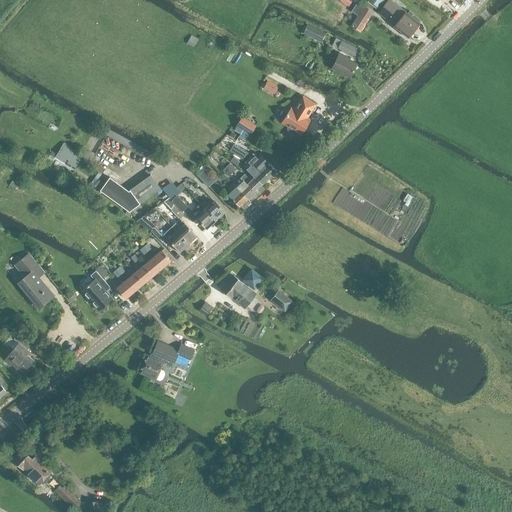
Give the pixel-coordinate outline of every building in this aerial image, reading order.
[(380,9),(386,0),(369,0),(380,9)] [(407,13),(390,0),(388,0),(379,13),(394,25),(393,27),(408,38),(419,23),(411,17),(413,14),(409,11),(407,13)] [(358,16),(351,26),(360,32),(373,13),(365,8),(358,3),(352,12),(358,16)] [(322,43),(327,34),(309,25),(304,34),(322,43)] [(355,57),(359,49),(337,39),(334,46),(355,57)] [(350,77),(356,65),(348,61),(349,58),(339,53),(332,68),(350,77)] [(309,121),(317,107),(303,98),(294,112),(292,110),(282,126),(302,139),(312,123),(309,121)] [(234,130),(241,134),(239,137),(247,141),(251,135),(257,125),(251,122),(242,116),(236,126),(234,130)] [(65,143),(57,157),(66,162),(67,161),(76,166),(81,159),(72,154),(74,151),(75,149),(65,143)] [(244,160),(248,153),(234,144),(229,151),(244,160)] [(255,154),(254,153),(249,158),(248,160),(267,180),(278,170),(271,162),(271,163),(269,162),(270,161),(263,154),(260,157),(257,154),(256,155),(255,154)] [(239,162),(233,157),(230,160),(237,165),(239,162)] [(267,180),(248,160),(245,162),(247,164),(244,166),(247,169),(248,168),(256,175),(253,178),(261,187),(267,180)] [(95,162),(92,167),(99,173),(96,177),(99,179),(103,173),(106,170),(105,169),(95,162)] [(226,166),(232,173),(236,169),(230,163),(226,166)] [(226,166),(222,170),(228,176),(232,173),(226,166)] [(208,187),(216,179),(206,169),(198,176),(208,187)] [(251,180),(245,174),(240,178),(254,193),(261,187),(253,178),(251,180)] [(111,177),(106,184),(101,190),(131,211),(161,189),(151,175),(130,190),(111,177)] [(247,199),(254,193),(240,178),(237,181),(239,184),(236,187),(247,199)] [(99,179),(94,185),(101,190),(106,184),(101,180),(99,179)] [(244,209),(251,203),(247,199),(236,187),(233,183),(225,191),(239,207),(241,205),(244,209)] [(177,188),(167,195),(169,197),(172,200),(177,196),(181,193),(177,188)] [(410,200),(413,197),(408,194),(403,200),(412,206),(414,203),(410,200)] [(177,196),(172,200),(182,211),(187,207),(177,196)] [(169,197),(164,201),(171,209),(180,219),(184,214),(175,204),(172,200),(169,197)] [(210,206),(205,200),(200,204),(215,220),(224,212),(215,201),(210,206)] [(206,228),(215,220),(200,204),(196,208),(201,214),(197,218),(206,228)] [(144,216),(136,221),(151,230),(154,233),(160,240),(164,236),(167,239),(180,252),(188,244),(176,231),(172,226),(163,234),(156,226),(144,216)] [(176,222),(172,226),(176,231),(188,244),(197,236),(185,223),(182,220),(178,224),(176,222)] [(161,268),(170,260),(162,250),(153,258),(161,268)] [(20,257),(12,263),(15,266),(19,263),(29,275),(19,283),(39,307),(52,296),(41,284),(43,282),(38,276),(43,271),(29,255),(23,260),(20,257)] [(152,275),(161,268),(153,258),(144,265),(152,275)] [(103,278),(108,273),(100,265),(96,269),(103,278)] [(143,283),(152,275),(144,265),(135,273),(143,283)] [(100,310),(112,299),(103,289),(108,284),(96,271),(91,275),(95,280),(83,290),(100,310)] [(135,290),(143,283),(135,273),(126,280),(135,290)] [(232,274),(220,289),(244,308),(246,305),(251,309),(258,300),(254,296),(256,293),(232,274)] [(135,290),(126,280),(117,288),(125,298),(135,290)] [(285,311),(293,301),(279,289),(270,300),(285,311)] [(67,297),(71,301),(76,298),(75,297),(71,293),(67,296),(67,297)] [(207,315),(212,308),(205,303),(200,310),(207,315)] [(26,370),(33,360),(27,355),(29,352),(27,350),(30,345),(12,331),(9,335),(18,343),(5,360),(10,364),(10,363),(16,368),(19,365),(26,370)] [(148,355),(140,372),(156,379),(160,381),(162,380),(164,379),(165,374),(165,372),(164,370),(160,369),(163,362),(172,366),(174,362),(175,362),(178,354),(191,359),(194,350),(182,344),(179,350),(158,341),(153,353),(154,354),(152,357),(148,355)] [(135,444),(139,440),(133,435),(130,439),(135,444)] [(32,460),(21,450),(12,460),(38,485),(54,469),(38,454),(32,460)] [(61,484),(55,491),(75,510),(86,509),(86,511),(99,511),(99,503),(98,501),(86,502),(81,503),(61,484)]
